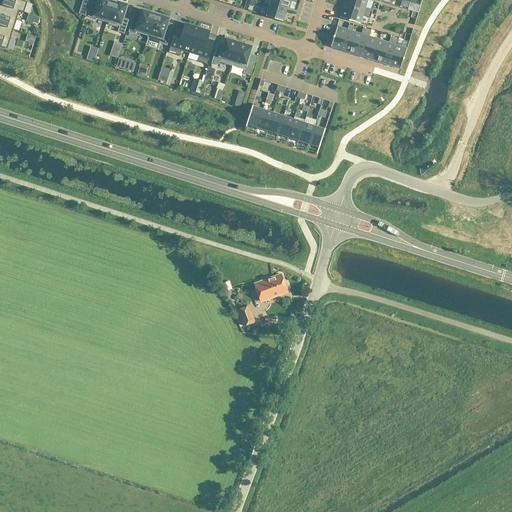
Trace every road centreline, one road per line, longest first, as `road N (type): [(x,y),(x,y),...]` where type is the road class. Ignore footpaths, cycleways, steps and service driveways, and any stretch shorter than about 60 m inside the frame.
road 1 (primary): [(247,194),(0,115)]
road 2 (tertiary): [(234,511),(316,284)]
road 3 (unclassified): [(511,342),(316,284)]
road 4 (unclassified): [(441,194),(488,74),(511,39)]
road 5 (unclassified): [(338,210),(362,168),(441,194)]
road 6 (residential): [(306,49),(182,12)]
